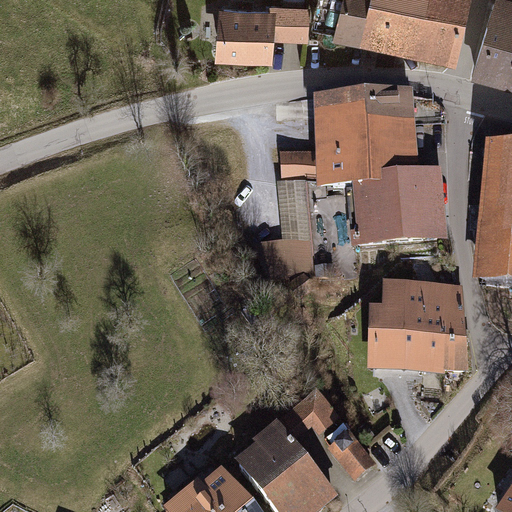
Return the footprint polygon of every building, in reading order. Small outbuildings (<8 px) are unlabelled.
[(276,14),(224,11),(221,63),(277,66),(278,45),(309,47),(311,11),(302,10),(302,0),(284,0),(284,9),(277,9),(276,14)] [(337,22),(335,33),(452,60),(465,0),(318,0),(314,17),(337,22)] [(511,0),(497,0),(476,75),(510,85),(511,81),(511,0)] [(408,96),(313,102),(313,190),(350,188),(414,175),(408,96)] [(511,155),(493,153),(479,284),(511,287),(511,155)] [(309,158),(282,159),(283,184),(310,183),(309,158)] [(350,188),(354,249),(441,239),(434,172),(414,175),(350,188)] [(280,190),(283,246),(309,245),(306,188),(280,190)] [(313,223),(315,249),(330,248),(328,222),(313,223)] [(283,246),(254,248),(256,285),(297,283),(303,277),(307,282),(312,282),(309,245),(283,246)] [(299,308),(316,292),(307,282),(303,277),(297,283),(285,294),(299,308)] [(461,290),(384,284),(383,312),(369,312),(367,373),(443,378),(444,372),(468,373),(461,290)] [(311,391),(276,420),(298,447),(313,434),(321,444),(341,428),(311,391)] [(317,511),(335,498),(274,425),(251,444),(254,448),(235,464),(275,511),(317,511)] [(330,456),(356,490),(379,472),(365,454),(352,438),(330,456)] [(198,483),(164,511),(253,511),(221,474),(202,489),(198,483)] [(511,511),(511,491),(498,511),(511,511)]
